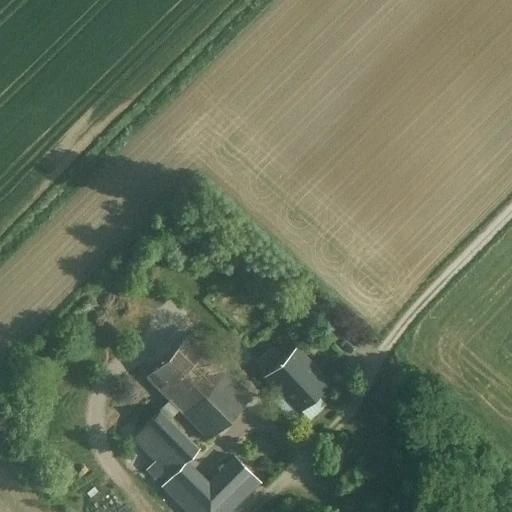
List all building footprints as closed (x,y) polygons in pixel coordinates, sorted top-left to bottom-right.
[(209,437),(249,397),(187,335),(147,375),(171,399),(180,408),(209,437)] [(299,409),(328,382),(296,347),(266,374),(299,409)] [(180,408),(171,399),(160,410),(170,419),(180,408)] [(170,419),(160,410),(125,445),(163,483),(198,448),(170,419)] [(360,458),(336,434),(310,460),(334,484),(360,458)] [(245,447),(221,471),(220,472),(244,496),(267,472),(259,463),(260,463),(245,447)] [(221,471),(198,448),(163,483),(191,511),(226,511),(244,496),(220,472),(221,471)]
